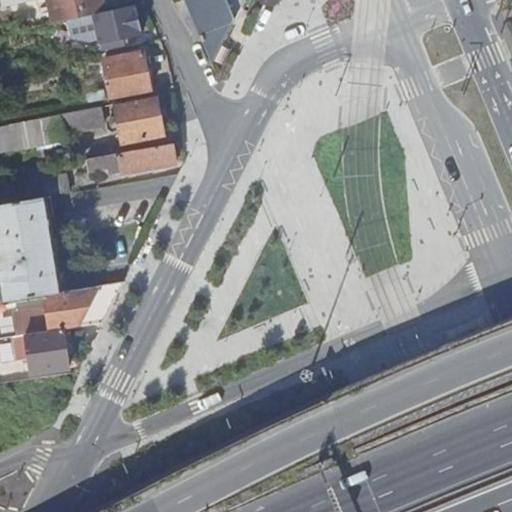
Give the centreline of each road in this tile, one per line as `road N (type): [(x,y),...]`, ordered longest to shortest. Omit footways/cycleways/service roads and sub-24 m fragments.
road 1 (residential): [(507,275),(134,432),(95,424)]
road 2 (motorway): [(511,348),(161,511)]
road 3 (tertiary): [(95,424),(243,136)]
road 4 (primary): [(396,18),(453,134),(507,275)]
road 5 (motorway): [(511,431),(322,511)]
road 6 (tertiary): [(243,136),(289,66),(396,18)]
road 7 (residential): [(243,136),(209,106),(159,0)]
road 8 (primary): [(511,129),(458,0)]
